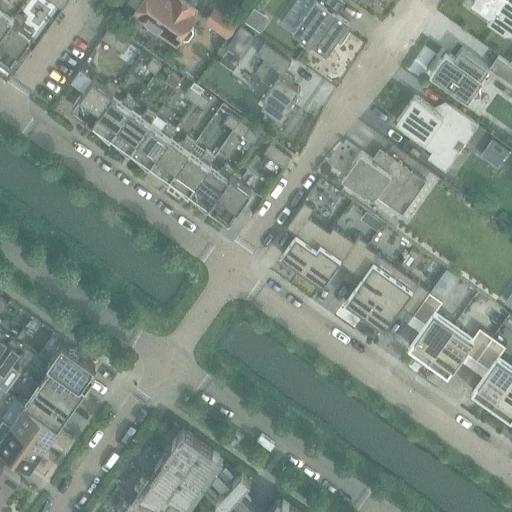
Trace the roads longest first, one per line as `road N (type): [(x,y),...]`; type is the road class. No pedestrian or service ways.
road 1 (residential): [(511,477),(227,273)]
road 2 (residential): [(227,273),(420,0)]
road 3 (residential): [(227,273),(5,113)]
road 4 (residential): [(372,511),(166,365)]
road 5 (residential): [(166,365),(0,247)]
road 6 (residential): [(166,365),(59,511)]
road 7 (residential): [(5,113),(87,0)]
